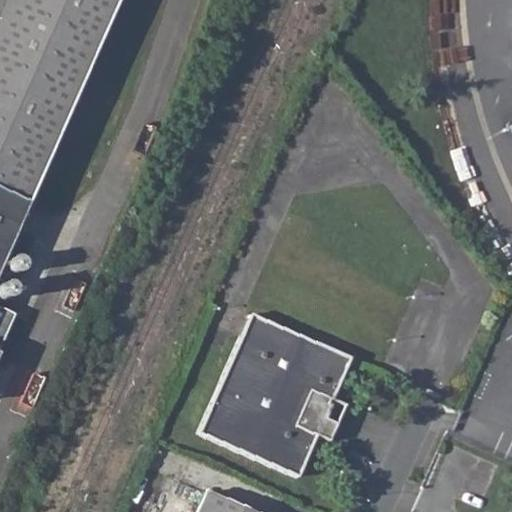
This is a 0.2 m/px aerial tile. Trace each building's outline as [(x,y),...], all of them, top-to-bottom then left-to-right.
[(112,0),(0,0),(0,192),(25,203),(112,0)] [(0,338),(11,315),(0,309),(0,260),(25,203),(0,192),(0,338)] [(2,264),(2,269),(3,273),(8,276),(13,275),(18,271),(19,265),(16,260),(12,258),(8,258),(4,260),(2,264)] [(0,302),(3,303),(8,299),(9,292),(7,287),(2,285),(0,285),(0,302)] [(244,315),(193,433),(292,477),(310,435),(318,439),(325,423),(320,420),(325,407),(323,406),(325,402),(326,398),(343,359),(244,315)] [(244,511),(202,493),(193,511),(244,511)]
